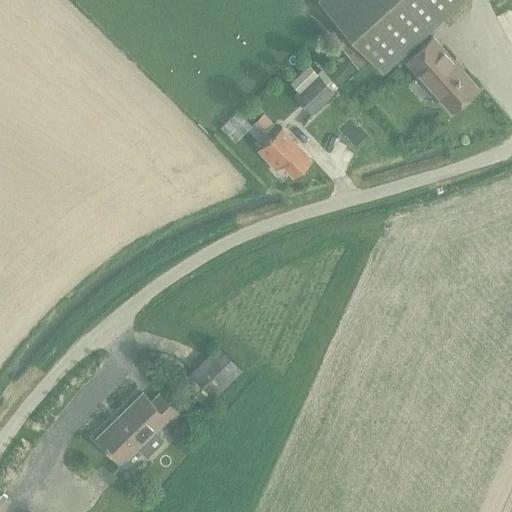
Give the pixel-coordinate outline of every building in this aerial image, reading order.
[(318,0),(382,71),(461,0),(318,0)] [(451,111),(477,88),(432,37),(407,60),(451,111)] [(317,74),(295,96),(311,113),(333,91),(317,74)] [(223,124),(235,138),(251,124),(239,110),(223,124)] [(280,163),(293,177),(311,159),(280,127),(257,150),(274,168),(280,163)] [(183,380),(206,404),(241,369),(218,346),(183,380)] [(121,463),(137,447),(147,457),(165,439),(156,430),(167,419),(171,423),(180,414),(160,394),(151,402),(142,393),(96,438),(121,463)]
